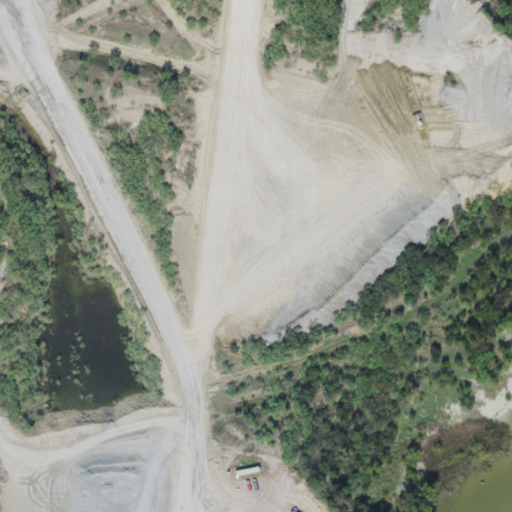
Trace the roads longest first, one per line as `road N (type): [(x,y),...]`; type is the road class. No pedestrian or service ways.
road 1 (residential): [(193,511),(192,452),(164,324),(54,113)]
road 2 (residential): [(20,75),(54,113),(22,0),(20,75)]
